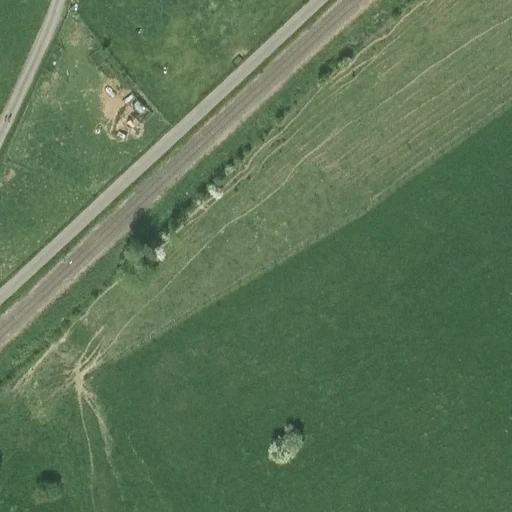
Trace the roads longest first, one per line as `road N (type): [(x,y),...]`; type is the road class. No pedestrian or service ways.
road 1 (track): [(0,297),(323,0)]
road 2 (residential): [(0,134),(59,0)]
